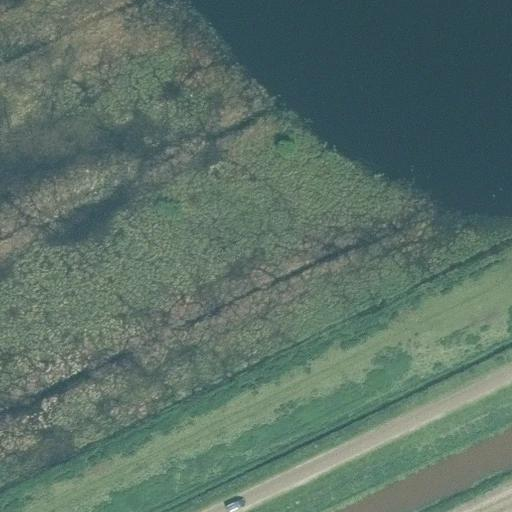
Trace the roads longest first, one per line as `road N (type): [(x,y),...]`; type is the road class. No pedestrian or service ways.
road 1 (track): [(42,511),(511,289)]
road 2 (unclassified): [(224,511),(511,374)]
